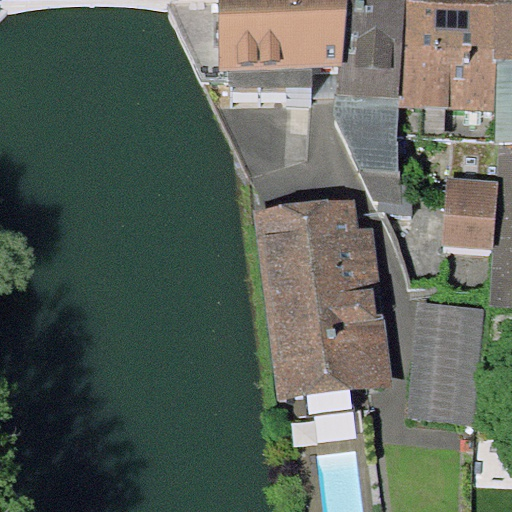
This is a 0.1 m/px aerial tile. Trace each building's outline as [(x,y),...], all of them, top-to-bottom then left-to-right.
[(346,0),(218,0),(219,69),(229,69),(229,92),(313,88),(311,66),(338,66),(344,66),(346,0)] [(397,171),(399,107),(407,0),(346,0),(344,66),(338,66),(337,96),(335,120),(377,212),(412,215),(412,184),(400,184),(400,171),(397,171)] [(500,0),(407,0),(399,107),(495,111),(500,0)] [(511,0),(500,0),(495,111),(494,140),(511,140),(511,0)] [(511,309),(511,140),(494,140),(497,182),(495,250),(493,308),(511,309)] [(495,250),(497,182),(447,179),(444,245),(495,250)] [(356,201),(254,214),(278,401),(391,387),(371,226),(360,227),(356,201)] [(484,309),(419,302),(407,415),(472,422),(484,309)]
